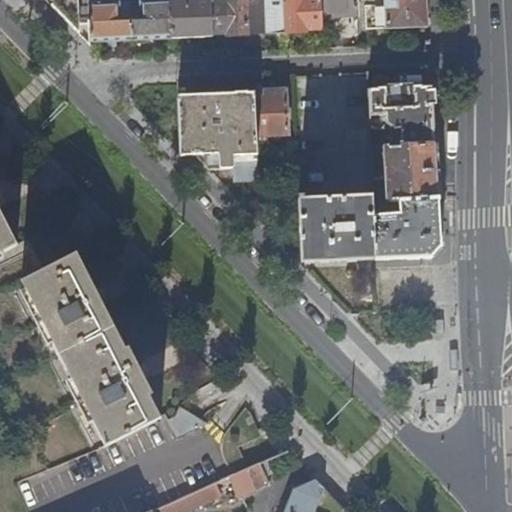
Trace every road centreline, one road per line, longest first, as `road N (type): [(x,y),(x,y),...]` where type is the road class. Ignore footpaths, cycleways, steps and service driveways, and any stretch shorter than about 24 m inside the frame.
road 1 (residential): [(488,511),(0,10)]
road 2 (residential): [(0,122),(382,511)]
road 3 (tertiary): [(508,280),(493,0)]
